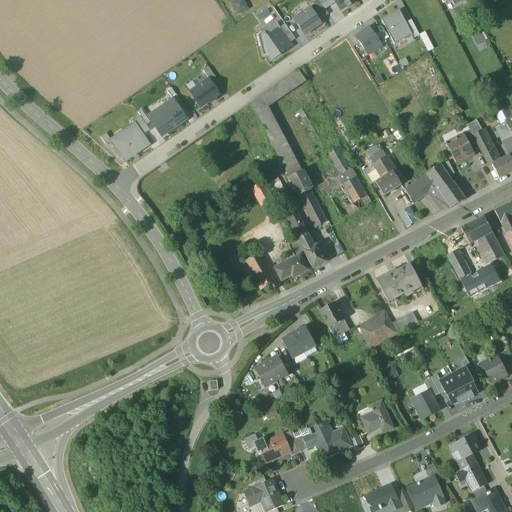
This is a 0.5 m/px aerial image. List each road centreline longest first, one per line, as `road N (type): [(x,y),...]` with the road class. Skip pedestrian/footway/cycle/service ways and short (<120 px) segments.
road 1 (residential): [(114,185),(385,0)]
road 2 (secondary): [(511,189),(224,336)]
road 3 (residential): [(472,414),(299,493)]
road 4 (unclassified): [(218,358),(227,380),(223,396),(201,406),(189,439),(181,511)]
road 5 (unclassified): [(202,328),(170,261),(114,185)]
road 6 (unclassified): [(114,185),(0,79)]
road 7 (secondary): [(145,375),(13,433)]
